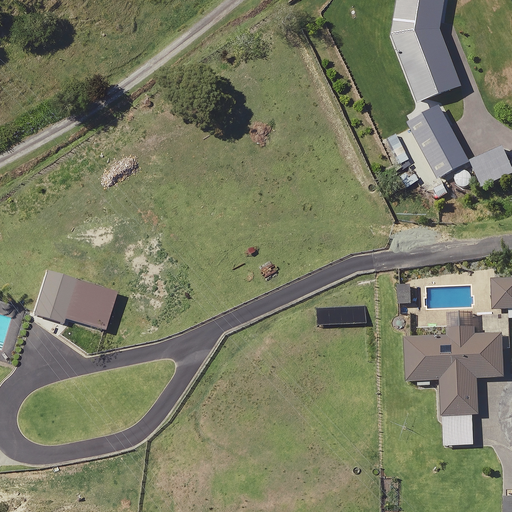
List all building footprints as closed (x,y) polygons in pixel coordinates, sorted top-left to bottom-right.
[(444,0),(398,0),(395,37),(411,84),(452,68),(439,26),(444,0)] [(469,163),(439,108),(409,124),(439,179),(469,163)] [(510,176),(497,149),(471,162),(483,188),(510,176)] [(509,308),(509,320),(511,319),(511,279),(494,281),(495,309),(509,308)] [(414,286),(398,285),(397,307),(413,307),(414,286)] [(364,325),(363,308),(319,310),(319,326),(364,325)] [(442,330),(442,317),(408,317),(409,383),(443,383),(444,447),(474,447),(474,414),(479,414),(478,379),(504,379),(503,335),(476,335),(476,330),(442,330)]
